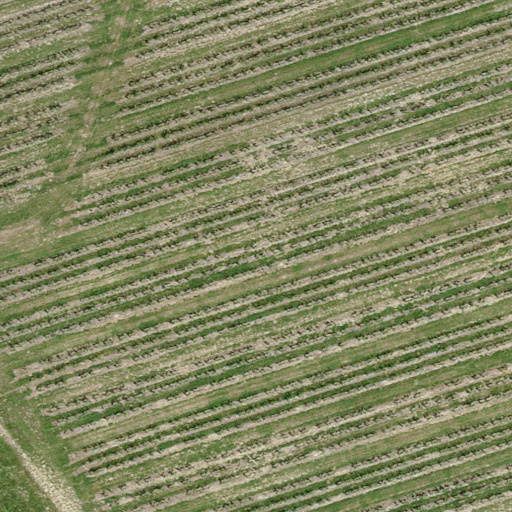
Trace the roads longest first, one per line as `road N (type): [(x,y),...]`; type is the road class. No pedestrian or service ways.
road 1 (track): [(128,0),(72,164),(39,231),(0,243)]
road 2 (track): [(71,511),(0,414)]
